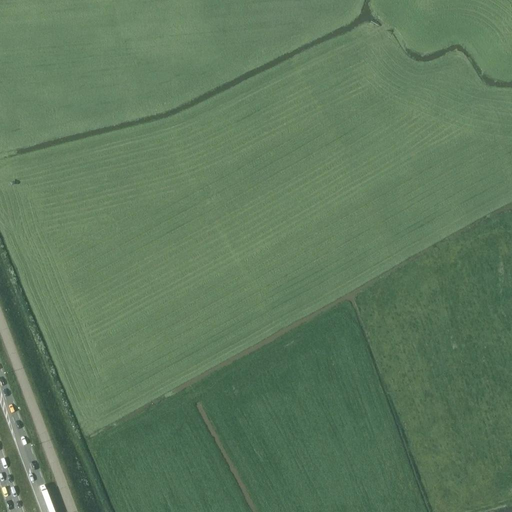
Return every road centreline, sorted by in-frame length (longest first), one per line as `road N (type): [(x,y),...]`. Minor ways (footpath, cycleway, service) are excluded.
road 1 (track): [(374,45),(218,126),(0,186)]
road 2 (track): [(100,511),(0,258)]
road 3 (unclassified): [(0,321),(71,511)]
road 4 (primary): [(48,511),(0,378)]
